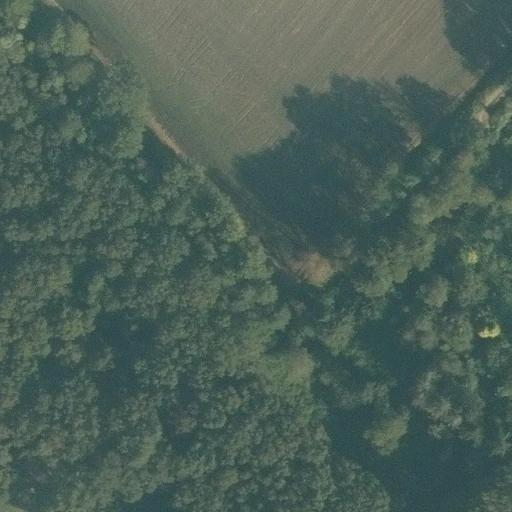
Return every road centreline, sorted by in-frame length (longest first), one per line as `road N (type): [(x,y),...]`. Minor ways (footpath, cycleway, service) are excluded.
road 1 (track): [(19,485),(232,363),(328,278),(471,122)]
road 2 (track): [(297,305),(35,0)]
